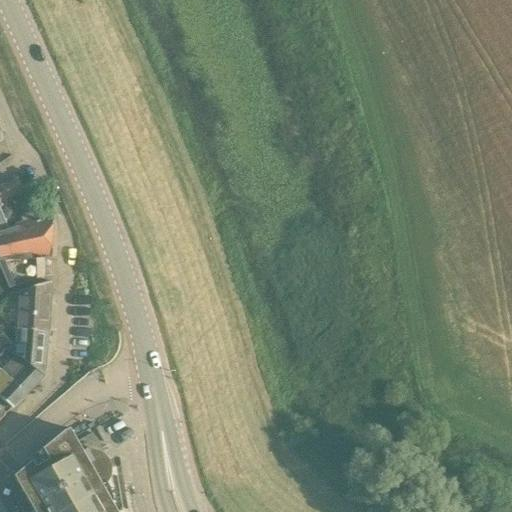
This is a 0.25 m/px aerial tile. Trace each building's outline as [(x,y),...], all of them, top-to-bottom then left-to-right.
[(0,186),(0,203),(20,193),(13,180),(0,186)] [(0,235),(10,232),(9,228),(8,228),(0,208),(0,235)] [(53,216),(10,232),(0,235),(0,248),(8,245),(9,249),(27,246),(26,241),(53,236),(53,216)] [(52,276),(53,236),(26,241),(27,246),(9,249),(8,245),(0,248),(0,267),(9,291),(52,276)] [(15,295),(11,298),(0,308),(0,318),(16,339),(17,333),(48,334),(52,283),(15,295)] [(0,285),(0,308),(11,298),(0,285)] [(0,357),(16,341),(16,339),(0,318),(0,357)] [(16,339),(16,341),(15,346),(13,356),(24,363),(44,377),(48,334),(17,333),(16,339)] [(16,341),(0,357),(0,374),(26,397),(44,377),(24,363),(13,356),(15,346),(16,341)] [(13,409),(26,397),(0,374),(0,401),(10,409),(11,408),(13,409)] [(0,419),(10,409),(0,401),(0,419)] [(133,511),(128,485),(123,485),(118,457),(107,460),(98,445),(103,442),(93,426),(74,438),(69,429),(63,433),(31,461),(31,462),(6,484),(12,493),(22,494),(33,511),(133,511)]
